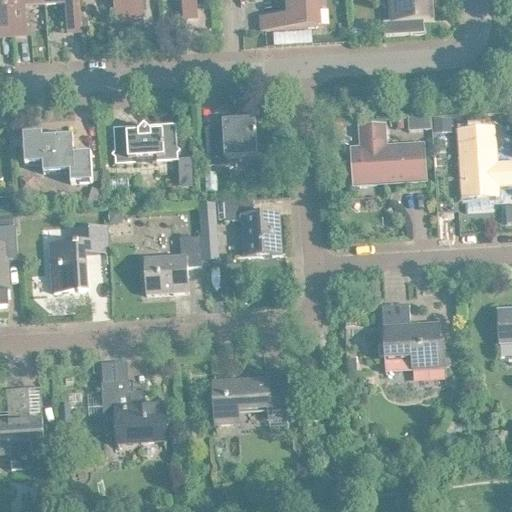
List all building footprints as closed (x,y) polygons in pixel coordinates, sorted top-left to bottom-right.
[(20,31),(18,0),(0,0),(0,3),(4,4),(6,32),(20,31)] [(18,0),(20,31),(34,30),(32,2),(52,1),(51,0),(18,0)] [(51,0),(52,1),(65,0),(72,0),(74,27),(88,27),(86,0),(51,0)] [(136,17),(134,0),(120,0),(122,18),(136,17)] [(134,0),(136,17),(150,16),(148,0),(134,0)] [(188,0),(190,14),(204,13),(203,0),(188,0)] [(329,0),(295,0),(296,11),(268,13),(269,27),(326,23),(325,4),(330,3),(329,0)] [(395,0),(397,17),(389,17),(390,30),(430,29),(429,17),(440,16),(439,0),(395,0)] [(369,19),(357,20),(358,31),(369,30),(369,19)] [(317,27),(280,30),(281,42),(318,39),(317,27)] [(436,112),(426,112),(427,125),(437,125),(436,112)] [(457,114),(440,115),(441,129),(458,128),(457,114)] [(235,154),(264,153),(262,115),(231,117),(231,124),(212,125),(214,162),(236,161),(235,154)] [(120,124),(122,160),(184,156),(182,120),(156,122),(157,128),(146,129),(145,122),(120,124)] [(362,180),(363,180),(363,181),(363,179),(382,178),(382,179),(382,178),(391,178),(391,179),(391,178),(398,177),(398,178),(398,177),(410,177),(410,178),(410,177),(429,176),(429,177),(429,176),(430,175),(429,175),(428,162),(429,161),(428,161),(427,142),(428,141),(427,141),(427,140),(427,141),(415,142),(415,141),(415,142),(399,143),(399,142),(399,143),(391,143),(391,137),(391,136),(390,124),(391,124),(391,123),(390,123),(390,122),(389,122),(389,123),(368,125),(368,124),(367,124),(367,125),(366,125),(367,125),(368,138),(367,138),(368,138),(369,145),(361,145),(361,144),(361,145),(360,145),(360,146),(361,146),(361,159),(360,159),(361,160),(362,160),(363,179),(362,179),(362,180)] [(465,129),(464,129),(465,129),(466,129),(466,143),(465,143),(466,143),(468,163),(467,163),(468,163),(468,173),(467,173),(468,173),(470,191),(469,191),(470,191),(470,192),(470,191),(490,190),(490,191),(490,190),(504,189),(504,190),(504,189),(505,189),(504,189),(504,181),(511,180),(511,160),(502,161),(501,146),(502,146),(502,145),(501,146),(500,127),(501,127),(500,127),(500,126),(499,126),(499,127),(486,128),(486,127),(485,127),(485,128),(466,129),(466,128),(465,128),(465,129)] [(29,129),(31,159),(49,158),(50,172),(54,176),(66,175),(70,171),(70,167),(76,167),(77,179),(99,178),(97,148),(80,149),(79,131),(60,132),(59,128),(29,129)] [(198,154),(185,155),(185,165),(198,165),(198,154)] [(99,183),(94,198),(107,202),(112,187),(99,183)] [(19,195),(0,195),(0,209),(20,208),(19,195)] [(285,251),(284,225),(286,225),(285,209),(260,210),(259,196),(230,197),(231,217),(249,216),(251,254),(285,251)] [(222,200),(206,200),(207,229),(224,228),(222,200)] [(128,207),(115,207),(116,219),(129,219),(128,207)] [(20,212),(3,212),(3,221),(20,220),(20,212)] [(12,254),(24,254),(22,222),(9,223),(9,229),(0,229),(0,301),(15,300),(12,254)] [(93,286),(91,250),(114,249),(112,223),(78,225),(79,240),(57,241),(60,289),(94,287),(94,286),(93,286)] [(188,252),(151,255),(153,289),(179,287),(180,289),(195,289),(194,263),(208,262),(206,233),(186,235),(188,252)] [(391,356),(393,356),(417,355),(418,365),(452,363),(451,338),(450,338),(450,339),(446,339),(445,320),(444,320),(444,321),(425,323),(425,321),(424,321),(424,323),(416,323),(415,300),(388,302),(391,356)] [(505,342),(506,342),(511,341),(511,305),(503,306),(505,342)] [(222,379),(221,379),(223,419),(224,419),(244,418),(243,406),(275,404),(275,409),(276,427),(295,426),(292,379),(274,380),(274,376),(273,376),(222,379)] [(95,412),(110,411),(110,415),(123,414),(125,439),(148,437),(148,439),(149,438),(149,437),(172,436),(170,400),(152,401),(152,395),(137,396),(136,378),(93,381),(95,412)] [(0,415),(0,461),(2,461),(1,452),(17,451),(18,466),(40,465),(39,449),(51,449),(48,413),(37,413),(35,385),(13,386),(14,409),(23,408),(23,414),(0,415)] [(87,389),(67,390),(68,399),(87,398),(87,389)] [(77,400),(65,400),(66,424),(78,424),(77,400)] [(313,402),(314,418),(325,417),(324,401),(313,402)] [(301,447),(312,446),(311,430),(300,431),(301,447)]
